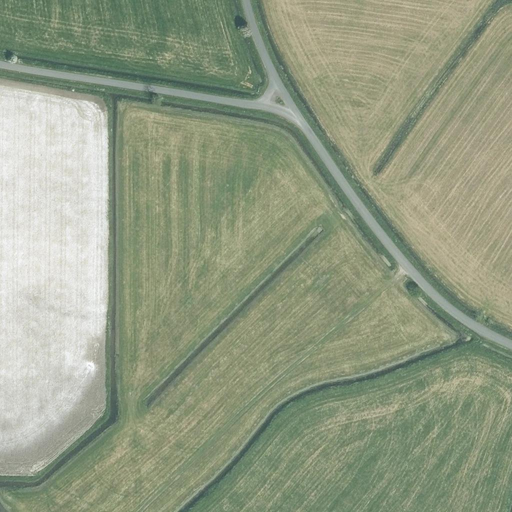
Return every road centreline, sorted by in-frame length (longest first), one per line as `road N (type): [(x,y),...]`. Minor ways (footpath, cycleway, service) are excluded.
road 1 (unclassified): [(511,346),(432,298),(300,124)]
road 2 (unclassified): [(261,106),(0,66)]
